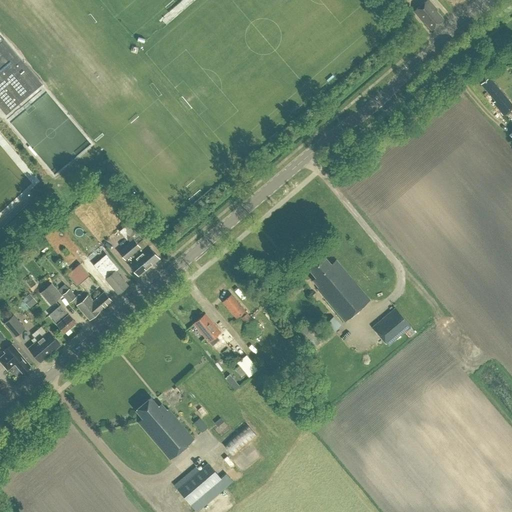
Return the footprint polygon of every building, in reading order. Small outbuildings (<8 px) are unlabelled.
[(424,22),(431,30),(443,19),(436,11),(437,10),(428,0),(426,0),(413,12),(422,23),(424,22)] [(0,107),(6,114),(34,90),(19,72),(22,70),(18,65),(22,62),(3,40),(0,36),(0,107)] [(481,83),(495,101),(490,104),(503,120),(511,112),(511,104),(489,77),(481,83)] [(118,252),(138,276),(148,267),(135,251),(139,246),(137,243),(133,239),(118,252)] [(135,251),(148,267),(158,259),(142,239),(137,243),(139,246),(135,251)] [(316,277),(312,280),(318,287),(317,288),(344,321),(370,300),(336,259),(331,264),(323,254),(307,267),(316,277)] [(106,255),(94,265),(102,274),(118,293),(128,285),(115,271),(118,269),(106,255)] [(89,275),(80,264),(67,275),(76,286),(89,275)] [(61,295),(51,283),(45,288),(55,300),(61,295)] [(103,291),(92,301),(91,300),(92,299),(90,296),(88,296),(87,295),(83,298),(79,293),(76,296),(69,288),(62,294),(69,302),(72,299),(88,319),(111,300),(103,291)] [(222,301),(236,318),(245,311),(231,294),(222,301)] [(75,322),(68,313),(60,304),(49,314),(56,323),(64,332),(75,322)] [(372,327),(387,345),(410,326),(395,307),(372,327)] [(247,313),(239,319),(246,327),(253,321),(247,313)] [(203,315),(193,323),(208,342),(212,347),(220,340),(216,335),(220,332),(207,316),(205,318),(203,315)] [(6,325),(16,337),(26,329),(15,316),(6,325)] [(332,331),(340,325),(333,317),(325,323),(332,331)] [(306,325),(295,335),(309,351),(320,341),(306,325)] [(29,349),(40,362),(60,345),(50,332),(29,349)] [(15,364),(22,372),(30,365),(12,344),(4,351),(5,353),(0,357),(0,361),(7,370),(15,364)] [(247,355),(237,362),(248,377),(258,369),(247,355)] [(234,390),(239,386),(229,374),(224,378),(234,390)] [(138,422),(170,459),(195,438),(192,435),(191,436),(168,408),(166,410),(161,403),(158,406),(150,397),(135,409),(142,417),(138,422)] [(200,432),(207,426),(198,417),(193,423),(200,432)] [(254,438),(243,426),(219,446),(230,458),(254,438)] [(207,463),(176,489),(195,511),(226,486),(207,463)]
